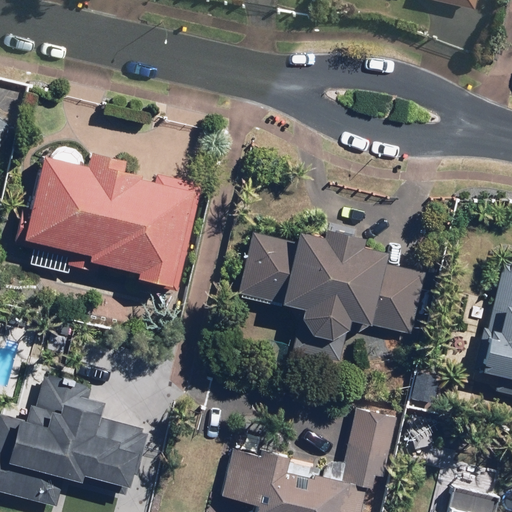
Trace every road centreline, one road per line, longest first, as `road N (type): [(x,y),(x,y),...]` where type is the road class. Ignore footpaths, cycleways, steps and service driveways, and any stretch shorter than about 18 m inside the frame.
road 1 (residential): [(511,138),(0,16)]
road 2 (unknown): [(236,72),(171,330),(151,350),(128,357),(75,355)]
